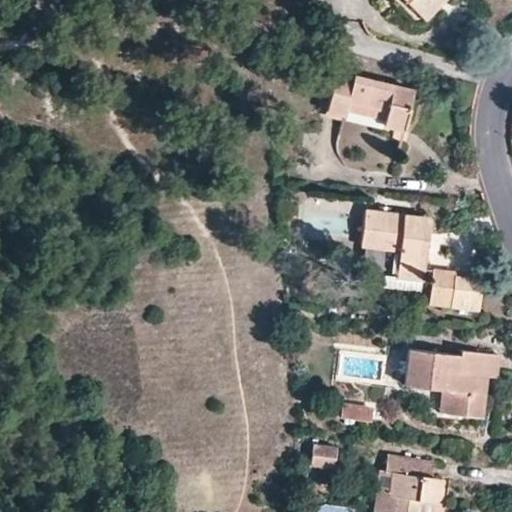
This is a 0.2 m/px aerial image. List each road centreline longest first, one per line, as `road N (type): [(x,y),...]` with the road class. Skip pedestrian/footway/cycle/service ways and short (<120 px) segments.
road 1 (track): [(0,47),(258,32),(498,82)]
road 2 (residential): [(511,62),(486,129),(488,161),(511,229)]
